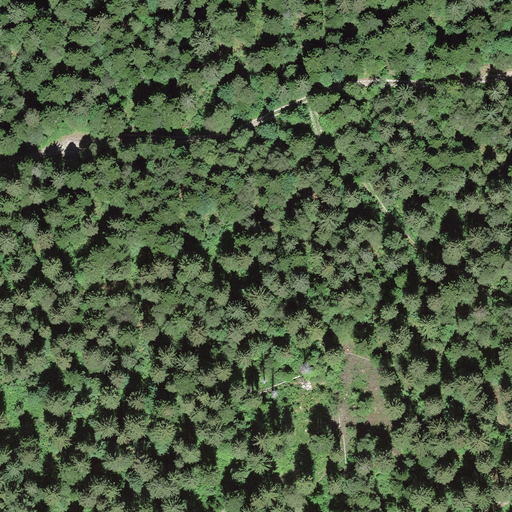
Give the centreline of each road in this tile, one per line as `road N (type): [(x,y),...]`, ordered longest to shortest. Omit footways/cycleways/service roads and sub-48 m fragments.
road 1 (track): [(511,75),(338,88),(219,138),(110,137),(0,165)]
road 2 (track): [(265,117),(313,133),(365,180),(409,239),(511,308)]
